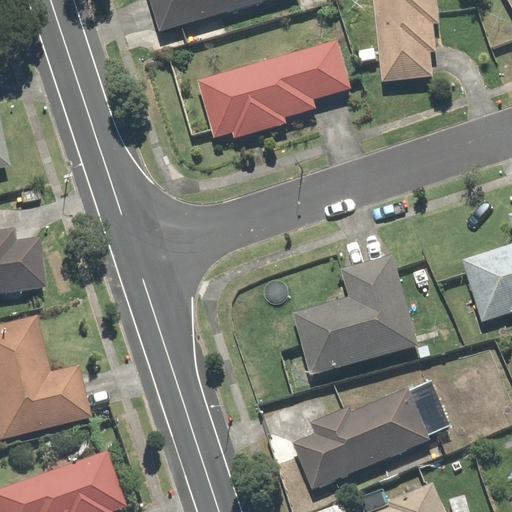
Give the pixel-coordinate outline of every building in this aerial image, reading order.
[(151,0),(161,35),(288,0),(151,0)] [(373,0),(382,86),(433,82),(430,59),(437,58),(434,29),(439,29),(436,0),(373,0)] [(290,130),(288,124),(319,114),(317,107),(351,97),(337,47),(201,88),(216,139),(232,135),(236,146),(290,130)] [(0,173),(10,172),(0,124),(0,173)] [(511,220),(511,224),(511,252),(465,267),(483,326),(511,316),(511,220)] [(13,233),(0,234),(0,299),(45,294),(39,241),(15,244),(13,233)] [(394,261),(343,273),(350,302),(292,316),(308,378),(417,352),(394,261)] [(45,380),(32,322),(0,329),(0,444),(91,423),(79,372),(45,380)] [(453,433),(429,383),(293,447),(316,497),(453,433)] [(116,511),(123,510),(106,460),(0,494),(0,511),(116,511)] [(443,511),(433,489),(391,506),(393,511),(392,511),(443,511)]
